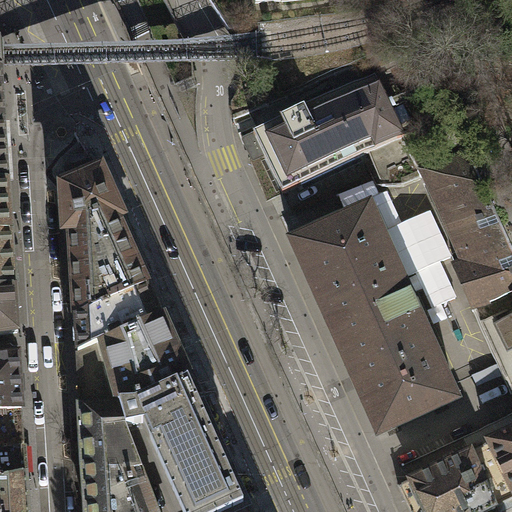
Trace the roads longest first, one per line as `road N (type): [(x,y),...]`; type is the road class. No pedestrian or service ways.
road 1 (residential): [(383,511),(225,161),(218,71),(186,0)]
road 2 (tertiary): [(96,73),(292,511)]
road 3 (residential): [(96,73),(54,108),(36,136),(53,511)]
